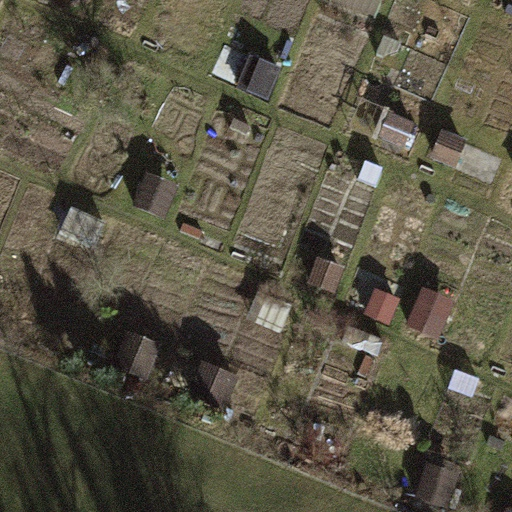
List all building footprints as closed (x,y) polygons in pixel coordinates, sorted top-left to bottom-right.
[(475,144),(448,133),(436,159),(463,171),(475,144)] [(184,190),(152,176),(137,211),(169,225),(184,190)] [(511,227),(498,222),(486,249),(511,259),(511,227)] [(349,268),(322,256),(309,286),(336,298),(349,268)] [(453,303),(424,291),(408,328),(437,340),(453,303)] [(160,345),(132,333),(115,373),(143,385),(160,345)] [(387,342),(368,334),(360,354),(379,362),(387,342)] [(480,378),(456,368),(437,412),(461,423),(480,378)] [(444,511),(459,478),(432,466),(417,501),(443,511),(444,511)]
